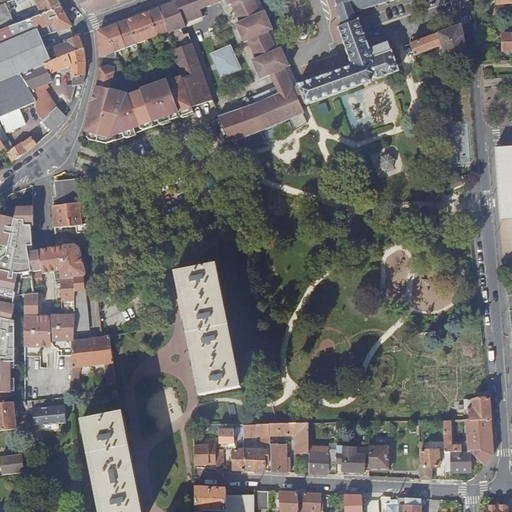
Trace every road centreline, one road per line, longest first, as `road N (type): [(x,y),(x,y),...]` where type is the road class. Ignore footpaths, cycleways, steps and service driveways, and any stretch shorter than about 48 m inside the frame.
road 1 (residential): [(480,136),(505,459)]
road 2 (residential): [(199,477),(472,491)]
road 3 (residential): [(0,188),(75,127),(92,63),(82,25)]
road 4 (residential): [(459,0),(480,136)]
